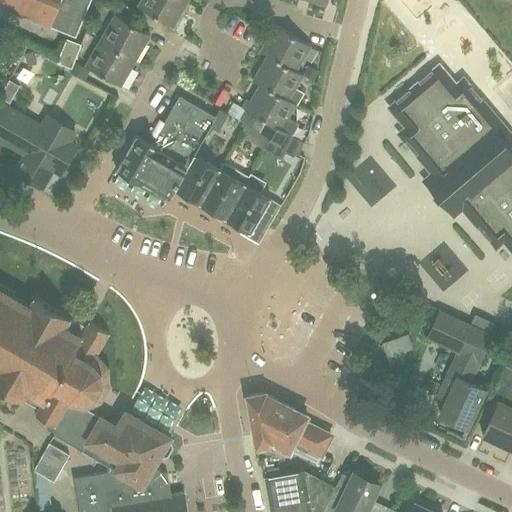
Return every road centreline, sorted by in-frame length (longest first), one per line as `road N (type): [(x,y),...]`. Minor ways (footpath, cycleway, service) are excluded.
road 1 (residential): [(77,231),(170,45),(225,74),(238,51),(198,29),(215,0)]
road 2 (residential): [(230,323),(310,193),(351,35)]
road 3 (unclassified): [(511,498),(240,358)]
road 4 (unclassified): [(230,323),(218,299),(97,226),(77,231)]
road 5 (residential): [(240,358),(224,394),(253,511)]
